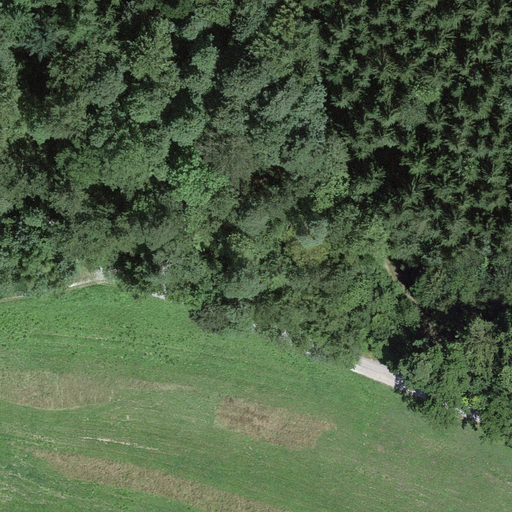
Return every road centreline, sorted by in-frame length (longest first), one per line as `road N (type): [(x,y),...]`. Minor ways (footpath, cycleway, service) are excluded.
road 1 (track): [(511,422),(84,259),(0,165)]
road 2 (track): [(480,407),(434,343),(368,204),(317,57),(306,0)]
